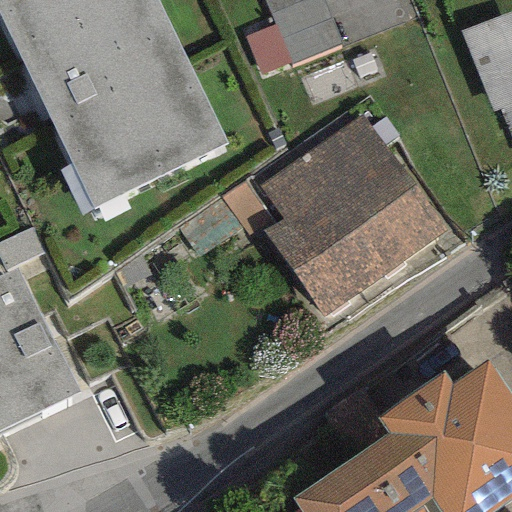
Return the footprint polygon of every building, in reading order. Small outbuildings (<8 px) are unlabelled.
[(154,0),(0,0),(0,28),(17,61),(50,128),(92,212),(227,145),(186,64),(154,0)] [(511,13),(459,32),(486,114),(507,107),(511,120),(511,13)] [(359,119),(255,188),(283,223),(263,234),(327,314),(448,229),(359,119)] [(16,273),(0,280),(0,438),(78,401),(16,273)] [(492,511),(511,499),(511,400),(486,361),(446,387),(440,378),(375,421),(386,438),(294,498),(302,511),(411,511),(428,501),(435,511),(492,511)] [(411,511),(300,511),(297,507),(289,511),(435,511),(428,501),(411,511)]
